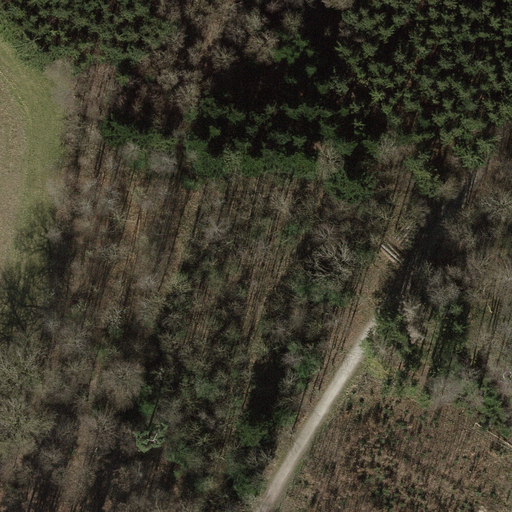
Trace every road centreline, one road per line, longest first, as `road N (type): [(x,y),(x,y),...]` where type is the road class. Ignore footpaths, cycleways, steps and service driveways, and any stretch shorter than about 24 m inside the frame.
road 1 (track): [(276,511),(511,111)]
road 2 (track): [(285,0),(445,222)]
